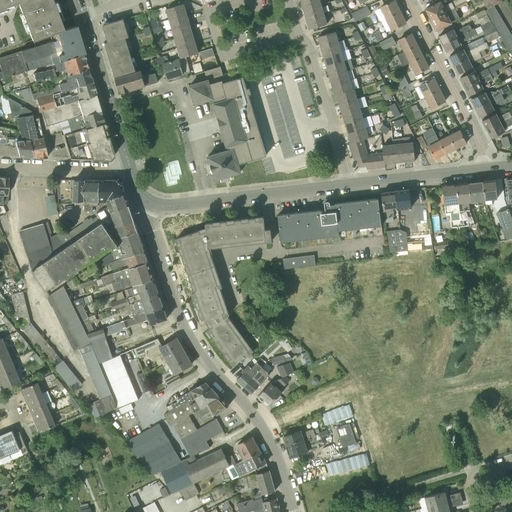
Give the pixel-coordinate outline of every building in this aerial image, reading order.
[(18,4),(28,0),(0,0),(0,10),(6,9),(5,7),(18,2),(18,4)] [(23,15),(54,4),(52,0),(28,0),(18,4),(23,15)] [(319,0),(300,0),(304,9),(321,4),(319,0)] [(342,0),(337,0),(336,1),(340,9),(346,6),(342,0)] [(381,7),(387,19),(400,12),(395,0),(381,7)] [(425,9),(431,20),(455,7),(467,2),(465,0),(453,0),(443,6),(441,1),(425,9)] [(23,15),(27,28),(58,16),(54,4),(23,15)] [(166,9),(169,19),(187,14),(184,4),(166,9)] [(321,4),(304,9),(306,19),(324,14),(321,4)] [(485,10),(488,15),(497,10),(494,5),(485,10)] [(357,22),(372,14),(367,6),(353,14),(357,22)] [(436,30),(451,22),(460,18),(455,7),(431,20),(436,30)] [(348,10),(342,13),(346,21),(352,18),(348,10)] [(488,15),(491,20),(491,21),(500,15),(497,10),(488,15)] [(400,12),(387,19),(392,30),(406,23),(400,12)] [(187,14),(169,19),(172,28),(189,23),(187,14)] [(324,14),(306,19),(309,29),(327,24),(324,14)] [(491,20),(488,15),(478,19),(481,25),(491,20)] [(491,21),(494,26),(503,20),(500,15),(491,21)] [(58,16),(27,28),(32,40),(63,29),(58,16)] [(106,32),(106,33),(126,27),(123,19),(103,25),(105,31),(105,32),(106,32)] [(491,20),(481,25),(480,25),(486,36),(497,30),(494,26),(491,21),(491,20)] [(494,26),(497,30),(497,31),(506,25),(503,20),(494,26)] [(367,28),(363,22),(358,24),(361,31),(367,28)] [(189,23),(172,28),(175,38),(192,33),(189,23)] [(439,36),(443,44),(472,29),(470,24),(457,30),(457,32),(455,33),(453,28),(439,36)] [(497,31),(500,36),(509,30),(506,25),(497,31)] [(0,78),(53,62),(83,53),(75,26),(57,32),(59,38),(0,57),(0,64),(2,71),(0,71),(0,78)] [(126,27),(106,33),(107,35),(106,36),(108,42),(105,43),(105,44),(126,37),(129,36),(126,27)] [(472,29),(443,44),(447,52),(461,45),(461,43),(462,41),(476,34),(474,28),(472,29)] [(497,30),(486,36),(488,42),(501,36),(500,36),(497,31),(497,30)] [(500,36),(501,36),(503,41),(511,35),(509,30),(500,36)] [(378,41),(383,39),(380,31),(374,33),(376,38),(378,41)] [(321,47),(338,42),(335,32),(318,37),(321,47)] [(192,33),(175,38),(178,48),(195,42),(192,33)] [(399,40),(405,51),(417,45),(411,34),(399,40)] [(506,46),(511,42),(511,35),(503,41),(506,46)] [(384,50),(396,43),(393,36),(380,43),(384,50)] [(126,37),(105,44),(107,49),(107,50),(108,49),(108,51),(128,45),(126,37)] [(195,42),(178,48),(181,58),(198,52),(195,42)] [(324,56),(341,51),(338,42),(321,47),(324,56)] [(454,65),(485,49),(490,47),(487,42),(468,52),(468,54),(467,55),(464,49),(449,56),(454,65)] [(128,45),(108,51),(109,53),(108,54),(110,60),(131,54),(128,45)] [(411,62),(423,56),(417,45),(405,51),(398,55),(404,66),(411,62)] [(203,58),(214,55),(212,49),(201,52),(203,58)] [(485,49),(454,65),(458,74),(473,67),(470,61),(471,61),(473,62),(488,54),(485,49)] [(326,66),(344,61),(341,51),(324,56),(326,66)] [(88,68),(83,53),(53,62),(55,67),(33,74),(36,83),(61,76),(88,68)] [(131,54),(110,60),(112,66),(112,67),(113,66),(113,68),(133,62),(131,54)] [(423,56),(411,62),(417,74),(429,68),(423,56)] [(180,64),(179,59),(164,64),(168,78),(169,78),(170,79),(174,78),(174,77),(191,72),(188,61),(180,64)] [(329,75),(347,70),(344,61),(326,66),(329,75)] [(133,62),(113,68),(114,70),(113,70),(113,71),(115,77),(134,72),(136,71),(133,62)] [(465,87),(490,74),(503,67),(500,62),(478,73),(478,76),(477,76),(474,71),(460,78),(465,87)] [(383,73),(388,70),(385,65),(380,68),(383,73)] [(208,80),(190,86),(195,104),(213,98),(215,103),(214,103),(218,116),(220,124),(223,132),(227,145),(229,150),(208,156),(215,179),(220,178),(221,182),(232,178),(231,174),(241,171),(238,163),(266,155),(248,94),(251,93),(249,88),(246,89),(243,77),(240,78),(238,70),(222,74),(220,67),(205,71),(208,80)] [(28,102),(37,99),(92,82),(88,68),(61,76),(63,83),(49,87),(50,89),(32,94),(30,88),(18,92),(28,102)] [(141,70),(136,71),(134,72),(139,87),(141,86),(141,87),(157,82),(155,73),(143,77),(141,70)] [(332,85),(349,80),(347,70),(329,75),(332,85)] [(134,72),(115,77),(120,93),(139,87),(134,72)] [(401,88),(409,84),(404,74),(397,77),(400,82),(396,84),(399,89),(401,88)] [(490,74),(465,87),(469,95),(483,88),(480,83),(482,82),(484,83),(493,79),(490,74)] [(420,86),(426,97),(440,90),(434,79),(420,86)] [(352,89),(349,80),(332,85),(335,95),(337,95),(352,90),(352,89)] [(95,94),(92,82),(37,99),(40,111),(41,111),(95,94)] [(475,108),(502,95),(511,90),(509,84),(489,94),(489,97),(488,98),(485,92),(471,99),(475,108)] [(412,94),(408,86),(402,89),(406,97),(412,94)] [(337,95),(340,104),(356,99),(353,89),(352,89),(352,90),(337,95)] [(440,90),(426,97),(432,108),(446,101),(440,90)] [(48,125),(60,122),(100,110),(95,94),(41,111),(46,126),(48,125)] [(502,95),(475,108),(480,117),(494,110),(491,104),(492,104),(494,105),(504,100),(502,95)] [(20,104),(14,100),(8,97),(13,117),(17,116),(23,140),(16,141),(15,138),(5,138),(5,144),(0,143),(0,155),(33,157),(20,104)] [(356,99),(340,104),(342,113),(359,108),(356,99)] [(21,105),(33,157),(47,157),(38,117),(33,119),(31,111),(21,105)] [(401,114),(397,107),(391,110),(395,117),(401,114)] [(362,118),(359,108),(342,113),(345,123),(362,118)] [(418,120),(423,116),(419,109),(414,112),(418,120)] [(104,123),(100,110),(60,122),(63,130),(64,135),(104,123)] [(486,129),(511,116),(511,110),(500,116),(499,119),(496,114),(482,121),(486,129)] [(366,115),(368,125),(375,123),(374,114),(366,115)] [(511,116),(486,129),(491,138),(505,131),(511,127),(511,116)] [(365,128),(362,118),(345,123),(348,133),(365,128)] [(63,130),(60,122),(48,125),(50,134),(63,130)] [(104,123),(64,135),(63,135),(70,158),(75,158),(72,147),(108,136),(104,123)] [(348,133),(351,142),(362,139),(368,137),(365,128),(348,133)] [(449,136),(456,149),(467,143),(460,131),(449,136)] [(422,135),(416,138),(422,149),(427,146),(422,135)] [(505,146),(511,143),(508,135),(502,137),(505,146)] [(114,155),(108,136),(72,147),(75,158),(110,160),(114,155)] [(456,149),(449,136),(439,141),(446,154),(456,149)] [(367,154),(362,139),(351,142),(349,142),(354,158),(357,157),(359,167),(367,154)] [(446,154),(439,141),(429,147),(435,159),(446,154)] [(403,143),(405,161),(416,160),(414,142),(403,143)] [(393,144),(395,162),(405,161),(403,143),(393,144)] [(385,164),(395,162),(393,144),(382,146),(383,152),(384,152),(385,164)] [(367,154),(359,167),(369,165),(370,168),(385,167),(385,164),(384,152),(383,152),(367,154)] [(74,200),(84,200),(85,180),(74,179),(74,200)] [(84,200),(84,205),(84,211),(93,211),(93,205),(99,205),(99,180),(85,180),(84,200)] [(99,180),(99,205),(109,205),(107,200),(125,194),(122,184),(117,180),(99,180)] [(483,182),(486,199),(486,201),(490,201),(490,198),(498,198),(496,180),(483,182)] [(486,199),(483,182),(470,183),(472,201),(472,203),(478,202),(478,200),(486,199)] [(472,201),(470,183),(457,185),(459,202),(460,210),(467,210),(466,201),(472,201)] [(459,202),(457,185),(443,186),(446,213),(454,212),(453,203),(459,202)] [(395,191),(397,209),(411,207),(408,189),(395,191)] [(397,209),(395,191),(381,193),(385,218),(394,217),(393,209),(397,209)] [(107,200),(109,205),(103,210),(104,212),(99,216),(102,221),(103,221),(112,215),(111,212),(129,205),(125,194),(107,200)] [(378,198),(335,203),(335,204),(330,204),(330,203),(330,202),(330,201),(329,201),(328,200),(327,200),(326,201),(325,201),(325,202),(324,203),(325,208),(324,208),(323,208),(323,207),(321,208),(321,210),(278,215),(281,242),(288,241),(288,238),(302,236),(303,239),(317,238),(317,234),(331,233),(331,236),(339,235),(338,227),(345,226),(345,229),(359,228),(359,225),(374,223),(374,226),(381,225),(378,198)] [(117,227),(134,221),(129,205),(111,212),(112,215),(103,221),(108,230),(113,226),(116,225),(117,227)] [(511,218),(508,209),(496,214),(507,240),(511,237),(511,218)] [(183,257),(206,249),(209,248),(272,241),(269,219),(264,220),(264,216),(206,223),(206,228),(176,238),(183,257)] [(93,218),(89,221),(88,219),(83,223),(84,224),(68,235),(73,242),(97,225),(93,218)] [(110,247),(140,236),(138,231),(119,237),(113,226),(108,230),(103,221),(102,221),(97,225),(73,242),(66,247),(54,255),(32,270),(46,291),(110,247)] [(119,237),(138,231),(134,221),(117,227),(116,225),(113,226),(119,237)] [(36,226),(40,237),(48,235),(44,223),(36,226)] [(28,229),(32,240),(40,237),(36,226),(28,229)] [(20,231),(24,243),(32,240),(28,229),(20,231)] [(402,250),(400,229),(387,231),(390,252),(402,250)] [(66,247),(73,242),(68,235),(65,231),(57,235),(61,242),(63,241),(66,247)] [(51,246),(49,239),(48,235),(40,237),(32,240),(24,243),(28,256),(51,246)] [(54,255),(66,247),(63,241),(61,242),(57,235),(49,239),(51,246),(54,255)] [(103,258),(107,265),(111,263),(145,251),(140,236),(110,247),(111,252),(103,258)] [(434,241),(435,249),(449,247),(448,239),(434,241)] [(32,270),(54,255),(51,246),(28,256),(32,270)] [(206,249),(183,257),(194,292),(193,292),(202,320),(204,319),(207,323),(209,322),(212,326),(210,327),(210,328),(207,330),(233,366),(250,353),(225,318),(224,313),(228,311),(220,288),(222,287),(210,250),(207,252),(206,249)] [(131,268),(148,262),(145,251),(111,263),(113,268),(121,266),(121,267),(130,264),(131,268)] [(285,271),(316,267),(314,255),(283,259),(285,271)] [(99,269),(107,265),(103,258),(95,263),(99,269)] [(124,289),(137,284),(154,279),(148,262),(131,268),(102,278),(105,285),(117,281),(118,283),(121,282),(124,289)] [(111,303),(114,309),(126,305),(159,294),(154,279),(137,284),(137,286),(125,290),(128,298),(111,303)] [(49,296),(51,302),(68,294),(64,286),(49,296)] [(12,295),(13,301),(25,298),(23,292),(12,295)] [(68,294),(51,302),(54,307),(70,299),(68,294)] [(164,307),(159,294),(126,305),(130,316),(134,315),(134,317),(164,307)] [(76,307),(83,305),(87,303),(85,297),(73,302),(76,307)] [(25,298),(13,301),(15,307),(26,304),(25,298)] [(70,299),(54,307),(56,313),(73,305),(70,299)] [(26,304),(15,307),(17,313),(28,310),(26,304)] [(73,305),(56,313),(59,318),(75,310),(73,305)] [(76,307),(82,320),(88,317),(83,305),(76,307)] [(164,307),(134,317),(122,322),(124,328),(149,320),(150,324),(167,318),(164,307)] [(28,310),(17,313),(18,319),(30,317),(28,310)] [(75,310),(59,318),(62,324),(78,316),(75,310)] [(78,316),(62,324),(64,329),(80,321),(78,316)] [(30,317),(18,319),(20,326),(31,323),(30,317)] [(94,329),(91,322),(88,317),(82,320),(87,332),(94,329)] [(80,321),(64,329),(67,335),(83,327),(80,321)] [(31,323),(20,326),(27,334),(35,328),(31,323)] [(83,327),(67,335),(69,340),(86,332),(83,327)] [(35,328),(27,334),(31,339),(39,332),(35,328)] [(86,334),(88,338),(91,343),(94,349),(96,355),(98,361),(99,363),(113,358),(106,339),(102,328),(100,329),(86,334)] [(39,332),(31,339),(35,344),(43,337),(39,332)] [(88,338),(86,334),(86,332),(69,340),(72,346),(88,338)] [(43,337),(35,344),(39,348),(47,342),(43,337)] [(88,338),(72,346),(75,351),(91,343),(88,338)] [(148,352),(147,350),(160,344),(158,338),(134,349),(137,356),(139,356),(146,353),(148,352)] [(167,361),(184,351),(177,338),(159,348),(163,354),(160,355),(164,362),(167,361)] [(47,342),(39,348),(43,353),(51,347),(47,342)] [(94,349),(91,343),(80,348),(83,354),(94,349)] [(51,347),(43,353),(47,358),(55,351),(51,347)] [(7,349),(0,352),(0,364),(11,360),(7,349)] [(96,355),(94,349),(83,354),(85,360),(96,355)] [(55,351),(47,358),(51,363),(59,356),(55,351)] [(184,351),(167,361),(174,374),(164,380),(168,386),(181,378),(177,372),(192,364),(184,351)] [(308,351),(303,353),(307,365),(312,363),(308,351)] [(98,361),(96,355),(85,360),(87,365),(98,361)] [(113,358),(99,363),(101,367),(103,373),(106,378),(108,384),(111,390),(113,396),(116,402),(118,408),(118,409),(120,408),(123,414),(134,410),(131,403),(139,400),(120,355),(113,358)] [(277,356),(279,363),(292,360),(291,356),(283,358),(282,355),(277,356)] [(59,356),(51,363),(55,367),(62,361),(59,356)] [(11,360),(0,364),(0,376),(16,370),(11,360)] [(68,364),(64,360),(62,361),(55,367),(59,372),(68,364)] [(99,363),(98,361),(87,365),(90,371),(101,367),(99,363)] [(245,386),(262,367),(257,362),(251,368),(247,364),(241,370),(243,372),(237,379),(245,386)] [(285,376),(293,373),(289,363),(278,366),(283,377),(285,376)] [(72,369),(68,364),(59,372),(63,377),(72,369)] [(103,373),(101,367),(90,371),(92,377),(103,373)] [(268,372),(262,367),(245,386),(252,393),(268,376),(268,372)] [(76,374),(72,369),(63,377),(67,382),(76,374)] [(16,370),(0,376),(0,378),(4,388),(20,381),(16,370)] [(144,372),(137,375),(144,393),(151,391),(144,372)] [(106,378),(103,373),(92,377),(95,383),(106,378)] [(80,379),(76,374),(67,382),(71,387),(80,379)] [(284,386),(289,380),(285,376),(283,377),(278,380),(284,386)] [(108,384),(106,378),(95,383),(97,389),(108,384)] [(84,384),(80,379),(71,387),(75,391),(84,384)] [(172,405),(174,409),(211,388),(206,382),(188,392),(189,392),(178,398),(179,401),(172,405)] [(26,400),(42,393),(37,383),(21,389),(26,400)] [(275,387),(270,383),(258,396),(268,405),(276,397),(277,398),(282,393),(276,387),(275,387)] [(111,390),(108,384),(97,389),(100,395),(111,390)] [(211,388),(174,409),(164,414),(171,425),(173,424),(188,415),(196,411),(220,397),(211,388)] [(113,396),(111,390),(100,395),(102,400),(113,396)] [(30,411),(46,404),(42,393),(26,400),(30,411)] [(116,402),(113,396),(102,400),(104,406),(116,402)] [(220,397),(196,411),(202,421),(228,406),(220,397)] [(342,403),(343,404),(347,414),(352,412),(348,401),(342,403)] [(118,408),(116,402),(104,406),(107,413),(118,408)] [(35,421),(51,415),(46,404),(30,411),(35,421)] [(337,407),(341,417),(347,415),(347,414),(343,404),(337,406),(337,407)] [(332,409),(336,420),(341,418),(341,417),(337,407),(332,409)] [(326,411),(326,412),(330,422),(336,420),(332,409),(326,411)] [(330,422),(326,412),(321,414),(325,425),(331,423),(330,422)] [(51,415),(35,421),(39,432),(55,425),(51,415)] [(173,424),(181,439),(197,430),(188,415),(173,424)] [(217,419),(197,430),(181,439),(171,445),(159,423),(148,429),(127,441),(136,457),(153,474),(161,470),(172,493),(229,466),(225,457),(221,449),(220,450),(217,444),(210,447),(207,441),(223,431),(217,419)] [(343,447),(356,443),(354,438),(360,436),(355,422),(336,428),(343,447)] [(448,432),(450,432),(456,429),(458,429),(456,423),(446,427),(448,432)] [(286,444),(315,435),(313,429),(301,433),(301,431),(284,436),(284,438),(284,440),(285,442),(286,443),(286,444)] [(2,435),(10,453),(26,446),(20,431),(19,431),(20,434),(15,436),(13,430),(12,430),(12,431),(2,435)] [(327,431),(315,435),(286,444),(290,455),(291,454),(293,456),(293,457),(320,448),(318,444),(322,443),(321,439),(329,437),(327,431)] [(0,456),(10,453),(2,435),(0,436),(0,456)] [(244,459),(260,451),(252,437),(237,445),(244,459)] [(359,443),(348,446),(350,451),(361,447),(359,443)] [(244,459),(235,463),(234,463),(240,475),(266,462),(260,451),(244,459)] [(229,466),(234,463),(235,463),(231,455),(225,457),(229,466)] [(355,456),(358,467),(364,465),(361,455),(355,456)] [(358,467),(355,456),(349,458),(352,469),(358,467)] [(270,470),(248,476),(254,496),(275,491),(270,470)] [(185,487),(191,498),(199,493),(194,483),(185,487)] [(165,487),(159,490),(163,497),(168,495),(165,487)] [(191,498),(185,487),(180,490),(186,500),(191,498)] [(428,507),(448,502),(445,492),(425,497),(428,507)] [(453,504),(463,503),(463,492),(452,492),(453,504)] [(245,511),(253,510),(254,511),(262,511),(265,511),(267,511),(280,509),(277,498),(263,502),(262,497),(254,501),(253,499),(237,503),(239,511),(245,511)] [(145,511),(146,511),(157,507),(155,502),(143,508),(145,511)] [(428,511),(447,511),(450,511),(448,502),(428,507),(428,511)]
